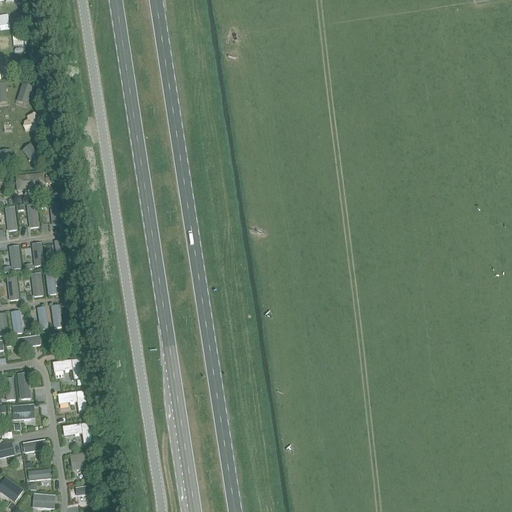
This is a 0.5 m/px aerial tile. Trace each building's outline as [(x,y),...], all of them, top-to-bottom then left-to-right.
[(53,201),(48,170),(2,175),(5,207),(14,206),(32,204),(53,201)] [(60,204),(50,204),(51,227),(61,227),(60,204)] [(37,206),(28,207),(30,230),(40,229),(37,206)] [(16,210),(5,211),(8,234),(18,233),(16,210)] [(38,241),(43,272),(62,269),(58,238),(38,241)] [(38,241),(18,244),(22,274),(43,272),(38,241)] [(22,274),(18,244),(0,246),(0,257),(3,277),(22,275),(22,274)] [(62,269),(43,272),(46,300),(66,297),(62,269)] [(22,275),(26,303),(46,300),(43,272),(22,274),(22,275)] [(22,275),(3,277),(0,277),(0,307),(26,303),(22,275)] [(67,303),(48,306),(51,332),(71,329),(67,303)] [(51,332),(48,306),(27,309),(31,335),(51,332)] [(31,335),(27,309),(8,312),(12,338),(29,335),(31,335)] [(8,312),(0,313),(0,339),(12,338),(8,312)] [(39,363),(45,367),(76,362),(71,329),(51,332),(31,335),(29,335),(33,361),(39,363)] [(12,338),(0,339),(0,356),(1,365),(33,361),(29,335),(12,338)] [(76,362),(45,367),(51,377),(54,400),(85,396),(76,362)] [(21,369),(5,371),(8,407),(46,401),(43,385),(42,379),(39,374),(35,371),(28,369),(21,369)] [(85,396),(54,400),(58,428),(92,424),(85,396)] [(46,401),(8,407),(11,433),(12,434),(13,436),(40,431),(43,430),(46,428),(47,426),(47,419),(46,401)] [(11,433),(8,407),(0,407),(0,443),(14,441),(12,434),(11,433)] [(92,424),(58,428),(62,457),(97,452),(92,424)] [(29,442),(21,446),(24,468),(55,464),(52,445),(51,441),(46,438),(29,442)] [(21,446),(14,441),(0,443),(0,473),(28,493),(24,468),(21,446)] [(97,452),(62,457),(65,481),(97,475),(101,475),(97,452)] [(28,493),(60,493),(55,464),(24,468),(28,493)] [(14,511),(19,506),(28,493),(0,473),(0,511),(14,511)] [(97,475),(65,481),(68,501),(68,509),(78,511),(95,511),(98,497),(97,475)] [(19,506),(27,511),(59,511),(60,510),(60,501),(60,493),(28,493),(19,506)]
